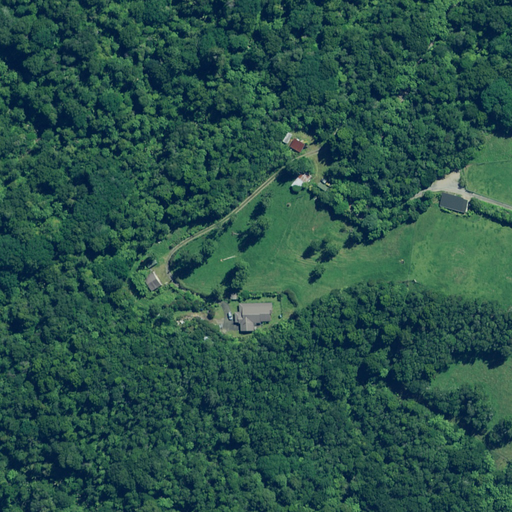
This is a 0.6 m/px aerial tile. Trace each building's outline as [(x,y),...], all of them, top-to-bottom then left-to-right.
[(303,144),(293,138),(289,146),(299,152),(303,144)] [(293,187),(292,188),(295,190),(297,191),(311,176),(304,170),(290,185),(293,187)] [(469,199),(441,191),(437,205),(466,213),(469,199)] [(160,284),(152,271),(142,276),(150,290),(160,284)] [(270,321),(270,303),(239,303),(239,312),(234,312),(235,322),(240,322),(240,330),(252,330),(252,323),(260,322),(260,321),(270,321)]
